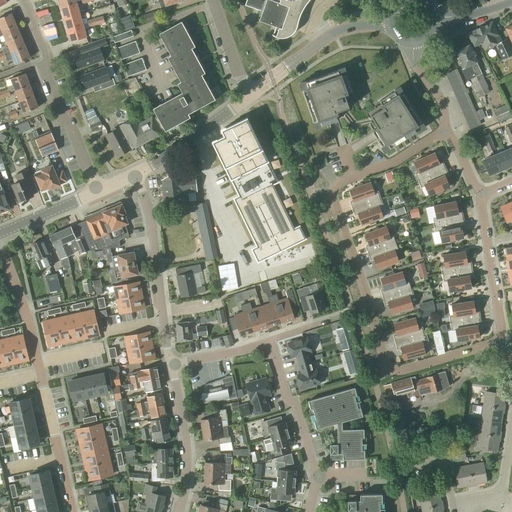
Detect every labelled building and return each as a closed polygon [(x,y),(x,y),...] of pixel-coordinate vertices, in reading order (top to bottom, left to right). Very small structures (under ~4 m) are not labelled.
[(181,0),(158,0),(159,2),(162,10),(166,8),(166,6),(181,0)] [(246,0),(245,6),(262,12),(259,22),(276,27),(273,35),(272,34),(272,35),(273,36),(274,37),(275,37),(277,38),(278,38),(279,38),(281,38),(282,38),(283,38),(285,38),(286,38),(287,37),(289,37),(290,36),(291,35),(292,34),(293,33),(294,32),(295,31),(295,30),(296,29),(297,28),(297,26),(297,25),(298,20),(300,16),(302,12),(304,8),(306,4),(309,0),(246,0)] [(64,19),(79,14),(76,3),(61,7),(64,19)] [(142,24),(157,19),(155,11),(140,16),(142,24)] [(0,31),(16,25),(11,14),(0,18),(0,31)] [(67,30),(82,26),(79,14),(64,19),(67,30)] [(103,16),(94,19),(95,22),(97,22),(98,25),(105,23),(103,16)] [(120,19),(124,30),(133,27),(129,16),(120,19)] [(89,28),(98,25),(97,22),(95,22),(94,19),(87,21),(88,24),(89,28)] [(165,131),(190,118),(188,114),(215,100),(201,75),(205,73),(191,49),(195,47),(181,22),(159,34),(170,56),(167,58),(180,82),(177,84),(182,93),(153,109),(165,131)] [(482,27),(492,47),(495,46),(502,60),(511,55),(511,49),(507,39),(502,41),(499,36),(498,36),(492,23),(482,27)] [(6,42),(20,36),(16,25),(0,31),(0,37),(3,36),(6,42)] [(82,26),(67,30),(71,42),(86,38),(82,26)] [(486,50),(492,47),(482,27),(467,34),(473,47),(481,44),(484,50),(486,50)] [(5,55),(25,47),(20,36),(6,42),(8,47),(3,49),(4,52),(5,55)] [(107,43),(113,41),(112,36),(105,39),(105,38),(78,48),(81,54),(74,57),(78,69),(103,60),(99,49),(108,46),(107,43)] [(470,65),(476,77),(482,74),(476,62),(478,62),(470,45),(469,46),(467,44),(464,46),(465,47),(461,49),(469,66),(470,65)] [(30,58),(25,47),(5,55),(7,58),(6,59),(7,62),(13,59),(16,64),(30,58)] [(469,66),(461,49),(460,50),(458,48),(455,50),(456,52),(454,53),(461,69),(460,69),(466,82),(476,77),(470,65),(469,66)] [(351,91),(345,75),(347,74),(344,67),(337,70),(338,71),(306,82),(306,81),(298,84),(301,91),(302,90),(315,127),(337,120),(335,113),(349,108),(344,94),(351,91)] [(110,79),(106,68),(81,76),(86,89),(92,87),(94,92),(115,85),(113,79),(110,79)] [(448,80),(458,76),(456,70),(445,75),(448,80)] [(9,93),(29,85),(25,74),(10,79),(13,85),(7,88),(7,89),(9,93)] [(450,86),(461,81),(458,76),(448,80),(450,86)] [(484,96),(489,93),(487,88),(488,87),(484,78),(477,81),(484,96)] [(453,91),(463,87),(461,81),(450,86),(453,91)] [(478,98),(484,96),(477,81),(471,84),(478,98)] [(19,102),(33,96),(29,85),(9,93),(15,91),(19,102)] [(455,97),(466,92),(463,87),(453,91),(455,97)] [(9,93),(7,89),(1,92),(2,95),(1,96),(2,99),(11,96),(9,93)] [(385,151),(423,127),(399,89),(379,101),(383,107),(371,115),(378,128),(372,132),(385,151)] [(457,102),(468,97),(466,92),(455,97),(457,102)] [(33,96),(19,102),(23,113),(18,115),(16,110),(8,113),(10,120),(18,117),(19,120),(27,117),(25,112),(38,108),(33,96)] [(460,108),(471,103),(468,97),(457,102),(460,108)] [(462,113),(473,108),(471,103),(460,108),(462,113)] [(498,123),(511,117),(506,105),(493,111),(498,123)] [(86,117),(95,113),(92,108),(84,113),(86,117)] [(475,114),(475,112),(473,108),(462,113),(465,119),(475,114)] [(475,112),(475,114),(478,119),(479,121),(484,118),(480,110),(475,112)] [(97,118),(95,113),(86,117),(88,122),(97,118)] [(467,124),(478,119),(475,114),(465,119),(467,124)] [(117,127),(129,151),(160,134),(151,117),(142,122),(138,115),(117,127)] [(229,134),(213,142),(216,149),(219,148),(222,153),(219,154),(222,161),(225,160),(227,165),(224,166),(228,173),(231,172),(233,176),(230,178),(234,186),(236,185),(239,192),(238,192),(240,197),(234,199),(238,207),(239,206),(243,213),(241,214),(245,222),(247,221),(250,228),(248,229),(252,237),(254,236),(257,243),(256,244),(257,247),(252,250),(258,262),(305,239),(299,227),(294,230),(292,226),(290,227),(287,220),(288,219),(285,211),(283,212),(280,205),(281,204),(277,196),(276,197),(273,190),(274,190),(272,185),(277,182),(274,175),(272,176),(269,169),(270,168),(267,160),(264,161),(262,156),(264,155),(261,148),(258,150),(256,145),(258,143),(255,136),(252,138),(250,133),(253,131),(246,119),(226,129),(229,134)] [(480,125),(479,121),(478,119),(467,124),(469,129),(480,125)] [(91,132),(102,128),(100,122),(90,126),(91,132)] [(117,158),(129,151),(117,127),(111,130),(112,132),(107,134),(110,141),(108,142),(117,158)] [(38,136),(36,131),(32,133),(34,138),(42,157),(58,151),(50,131),(38,136)] [(482,137),(485,145),(492,142),(489,135),(482,137)] [(495,150),(492,142),(485,145),(488,152),(495,150)] [(500,171),(511,167),(505,152),(494,157),(500,171)] [(418,181),(445,169),(442,163),(439,164),(434,153),(414,162),(419,173),(415,174),(418,181)] [(488,176),(500,171),(494,157),(482,162),(488,176)] [(55,174),(52,166),(41,170),(42,172),(34,175),(41,191),(48,188),(49,190),(60,185),(59,185),(67,182),(63,171),(55,174)] [(445,169),(418,181),(421,187),(424,185),(429,196),(449,187),(444,177),(447,175),(445,169)] [(180,176),(175,170),(161,181),(163,204),(186,201),(186,194),(197,193),(195,174),(180,176)] [(19,202),(32,196),(28,184),(32,183),(27,171),(16,176),(19,183),(12,185),(19,202)] [(352,209),(380,199),(377,193),(374,194),(370,183),(349,191),(353,201),(350,202),(352,209)] [(4,195),(0,196),(0,212),(9,210),(4,195)] [(380,199),(352,209),(355,216),(358,214),(362,225),(382,218),(378,207),(382,206),(380,199)] [(434,225),(462,219),(461,213),(457,213),(455,202),(434,207),(436,218),(433,219),(434,225)] [(128,236),(125,224),(127,223),(123,216),(125,215),(122,207),(119,206),(121,203),(119,203),(92,214),(94,217),(80,223),(77,224),(79,228),(83,239),(89,251),(93,251),(98,250),(120,247),(119,240),(128,236)] [(205,261),(217,258),(214,242),(206,203),(194,205),(205,261)] [(506,222),(511,219),(511,205),(511,203),(500,208),(506,222)] [(396,217),(406,213),(403,207),(394,210),(396,217)] [(420,217),(418,208),(409,210),(411,219),(420,217)] [(462,219),(434,225),(435,232),(439,231),(441,243),(463,238),(460,227),(464,226),(462,219)] [(368,253),(395,243),(393,237),(390,238),(386,227),(365,235),(369,245),(366,247),(368,253)] [(70,228),(57,233),(66,256),(67,256),(73,253),(68,241),(74,238),(71,231),(70,228)] [(67,256),(66,256),(57,233),(49,237),(54,248),(55,247),(60,259),(65,270),(70,268),(67,256)] [(83,239),(75,242),(79,250),(81,255),(89,251),(83,239)] [(46,248),(42,240),(36,242),(35,242),(33,243),(33,244),(30,245),(34,253),(32,253),(35,260),(36,259),(37,260),(41,258),(46,269),(55,265),(50,254),(47,248),(46,248)] [(395,243),(368,253),(370,260),(373,259),(377,269),(398,262),(394,251),(398,250),(395,243)] [(113,267),(135,263),(133,253),(118,255),(118,256),(112,257),(111,253),(110,249),(102,250),(104,261),(107,261),(107,263),(112,262),(113,263),(113,267)] [(93,251),(87,252),(88,260),(89,260),(93,259),(96,259),(96,258),(94,251),(93,251)] [(414,254),(417,263),(426,260),(424,251),(414,254)] [(442,274),(471,270),(470,263),(466,263),(465,252),(443,256),(445,267),(441,268),(442,274)] [(135,263),(113,267),(114,272),(115,274),(110,274),(111,283),(117,282),(116,278),(122,277),(137,274),(135,263)] [(418,271),(425,269),(423,263),(416,265),(418,271)] [(195,288),(192,274),(201,272),(200,264),(175,269),(181,297),(197,294),(205,292),(204,287),(195,288)] [(237,288),(233,264),(218,266),(222,291),(237,288)] [(471,270),(442,274),(443,281),(447,281),(449,292),(471,288),(469,277),(472,277),(471,270)] [(295,286),(302,284),(299,273),(292,276),(295,286)] [(383,298),(410,289),(408,283),(405,284),(402,273),(381,279),(384,290),(381,291),(383,298)] [(49,293),(61,290),(57,274),(45,276),(49,293)] [(101,287),(100,280),(92,281),(93,289),(101,287)] [(112,287),(115,301),(142,295),(139,281),(117,286),(112,287)] [(271,296),(267,281),(260,284),(262,293),(266,294),(267,297),(269,303),(260,306),(267,327),(280,323),(271,296)] [(311,294),(308,287),(308,286),(296,290),(299,298),(303,296),(303,297),(306,297),(311,313),(324,309),(318,292),(311,294)] [(244,300),(249,299),(249,297),(256,294),(254,288),(241,292),(244,300)] [(410,289),(383,298),(385,304),(388,303),(391,314),(412,308),(409,297),(412,296),(410,289)] [(271,296),(280,323),(294,318),(290,307),(296,305),(291,290),(285,292),(287,298),(278,301),(276,294),(271,296)] [(145,309),(142,295),(115,301),(118,314),(145,309)] [(420,311),(434,307),(433,300),(418,304),(420,311)] [(451,324),(479,319),(478,312),(475,313),(473,302),(451,305),(453,316),(449,317),(451,324)] [(267,327),(260,306),(251,309),(249,303),(245,304),(253,332),(267,327)] [(436,304),(438,318),(445,317),(443,309),(444,308),(443,303),(436,304)] [(240,336),(253,332),(245,304),(240,306),(242,312),(233,315),(234,317),(228,319),(232,331),(237,329),(240,336)] [(422,318),(435,314),(434,307),(420,311),(422,318)] [(79,312),(85,339),(99,336),(92,309),(79,312)] [(218,325),(220,324),(225,323),(222,310),(215,311),(218,325)] [(79,312),(66,315),(73,342),(85,339),(79,312)] [(60,345),(73,342),(66,315),(54,318),(60,345)] [(46,348),(60,345),(54,318),(40,321),(46,348)] [(395,343),(423,335),(421,329),(418,330),(415,319),(394,324),(397,335),(393,336),(395,343)] [(479,319),(451,324),(452,331),(455,330),(457,341),(479,338),(477,327),(480,326),(479,319)] [(178,342),(192,340),(190,323),(177,324),(178,342)] [(197,336),(207,335),(206,326),(196,327),(197,336)] [(338,339),(349,336),(346,326),(335,329),(338,339)] [(432,333),(435,344),(442,342),(439,331),(432,333)] [(123,337),(125,351),(152,345),(149,332),(127,336),(123,337)] [(225,347),(233,345),(229,334),(222,337),(225,347)] [(426,334),(423,335),(395,343),(397,350),(400,349),(403,360),(425,354),(427,353),(427,354),(427,353),(425,344),(429,343),(426,334)] [(23,337),(9,340),(15,367),(29,364),(23,337)] [(310,361),(308,353),(311,352),(307,337),(287,343),(292,357),(296,356),(299,365),(310,361)] [(9,340),(0,342),(0,356),(3,370),(15,367),(9,340)] [(152,345),(125,351),(128,364),(155,359),(152,345)] [(355,360),(345,363),(348,375),(359,372),(355,360)] [(310,361),(299,365),(301,373),(297,375),(301,389),(320,383),(316,369),(313,370),(310,361)] [(129,373),(131,384),(132,384),(158,379),(156,368),(141,371),(136,372),(129,373)] [(447,382),(445,373),(445,372),(436,375),(416,381),(415,377),(391,384),(384,386),(388,399),(394,397),(394,398),(415,392),(414,391),(418,390),(420,395),(439,390),(437,384),(447,382)] [(103,374),(91,377),(96,397),(107,394),(103,374)] [(118,374),(109,375),(111,387),(120,385),(118,374)] [(223,400),(237,397),(232,376),(206,384),(205,385),(204,387),(204,388),(204,389),(204,391),(205,393),(201,394),(203,404),(223,399),(223,400)] [(91,377),(80,379),(85,399),(96,397),(91,377)] [(269,411),(265,396),(270,395),(265,378),(245,384),(250,401),(251,400),(255,415),(269,411)] [(80,379),(69,382),(73,402),(85,399),(80,379)] [(131,384),(128,384),(129,391),(145,388),(146,392),(160,389),(158,379),(132,384),(131,384)] [(358,408),(355,397),(357,396),(355,387),(308,401),(310,409),(313,409),(316,420),(314,421),(316,429),(337,424),(338,444),(330,444),(330,454),(342,454),(343,460),(365,459),(364,429),(342,430),(342,422),(363,416),(360,407),(358,408)] [(504,409),(505,405),(503,404),(505,395),(485,392),(483,406),(504,409)] [(138,410),(163,405),(161,394),(147,397),(148,402),(144,402),(136,404),(137,410),(135,410),(135,411),(138,410)] [(28,399),(10,403),(13,416),(31,412),(28,399)] [(115,401),(117,415),(125,413),(125,412),(123,405),(127,405),(125,399),(121,399),(115,401)] [(242,418),(251,415),(248,403),(238,406),(242,418)] [(138,410),(135,411),(136,417),(139,417),(147,415),(150,414),(151,418),(165,415),(163,405),(138,410)] [(503,414),(504,409),(483,406),(481,420),(501,423),(502,414),(503,414)] [(202,430),(222,427),(221,421),(227,420),(225,409),(203,413),(204,419),(200,420),(201,422),(200,424),(201,428),(202,429),(202,430)] [(408,439),(401,411),(393,413),(399,441),(408,439)] [(31,412),(13,416),(15,426),(33,422),(31,412)] [(271,438),(288,433),(285,422),(280,423),(278,417),(266,421),(271,438)] [(154,432),(168,429),(166,418),(148,422),(149,424),(148,425),(149,428),(147,429),(147,428),(140,429),(141,435),(154,432)] [(499,433),(501,423),(481,420),(479,434),(500,437),(501,433),(499,433)] [(33,422),(15,426),(17,436),(36,432),(33,422)] [(100,424),(76,430),(79,444),(104,438),(100,424)] [(126,425),(120,426),(122,438),(128,437),(126,425)] [(222,427),(202,430),(202,431),(201,433),(202,437),(204,438),(204,441),(218,438),(219,444),(231,442),(230,436),(228,437),(226,426),(222,427)] [(154,432),(141,435),(142,440),(149,439),(150,444),(153,443),(155,443),(171,440),(168,429),(154,432)] [(36,432),(17,436),(20,449),(39,444),(36,432)] [(288,433),(271,438),(263,440),(266,452),(274,449),(276,455),(291,451),(289,445),(291,444),(288,433)] [(499,442),(500,437),(479,434),(476,448),(496,451),(498,442),(499,442)] [(104,438),(79,444),(82,456),(106,451),(104,438)] [(219,444),(220,451),(232,450),(231,442),(219,444)] [(126,457),(136,455),(134,445),(124,446),(126,457)] [(154,464),(172,463),(171,449),(153,450),(153,458),(150,458),(150,464),(154,464)] [(106,451),(82,456),(85,469),(109,463),(106,451)] [(205,473),(224,474),(225,463),(231,464),(231,458),(226,457),(226,454),(220,454),(219,463),(205,462),(205,466),(204,467),(203,470),(205,472),(205,473)] [(277,481),(295,482),(296,471),(286,470),(286,464),(293,465),(294,465),(290,454),(276,458),(275,470),(278,470),(277,481)] [(113,477),(109,463),(85,469),(88,483),(113,477)] [(155,478),(173,477),(172,463),(154,464),(150,464),(150,469),(154,474),(155,478)] [(472,486),(477,485),(477,484),(486,482),(483,463),(469,466),(472,486)] [(467,487),(472,486),(469,466),(455,468),(458,487),(467,486),(467,487)] [(48,471),(29,476),(32,488),(51,484),(48,471)] [(148,482),(148,475),(129,473),(129,479),(129,481),(147,482),(148,482)] [(224,480),(224,474),(205,473),(205,474),(204,475),(203,480),(204,481),(204,484),(218,484),(218,490),(230,491),(230,480),(224,480)] [(294,494),(295,482),(277,481),(276,489),(271,488),(270,500),(291,501),(291,494),(294,494)] [(95,486),(94,486),(96,493),(86,496),(89,508),(106,504),(105,497),(111,495),(108,483),(95,486)] [(35,499),(53,495),(51,484),(32,488),(35,499)] [(160,511),(164,497),(155,494),(157,487),(145,484),(143,495),(146,496),(144,503),(138,502),(136,511),(141,511),(160,511)] [(422,509),(442,505),(441,501),(441,502),(439,492),(419,495),(422,509)] [(382,511),(382,494),(360,495),(360,501),(348,501),(348,511),(356,510),(355,511),(382,511)] [(37,509),(56,505),(53,495),(35,499),(37,509)] [(254,507),(255,501),(249,499),(247,506),(254,507)] [(106,504),(89,508),(90,511),(114,511),(113,503),(106,504)] [(226,511),(227,506),(215,503),(214,508),(200,505),(198,511),(224,511),(225,511),(226,511)]
